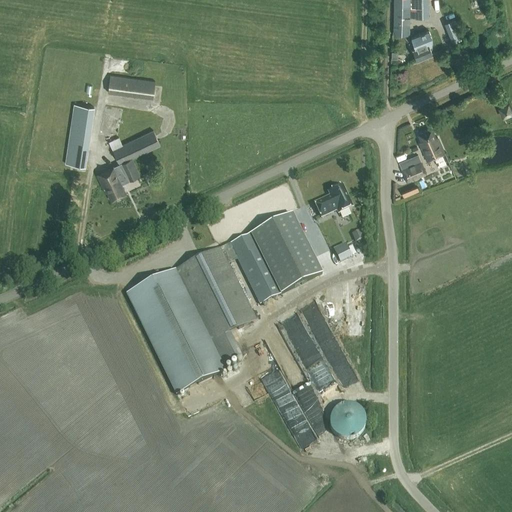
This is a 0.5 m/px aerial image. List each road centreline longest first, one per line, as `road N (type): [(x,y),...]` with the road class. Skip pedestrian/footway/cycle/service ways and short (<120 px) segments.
road 1 (unclassified): [(0,303),(511,60)]
road 2 (track): [(382,121),(389,0)]
